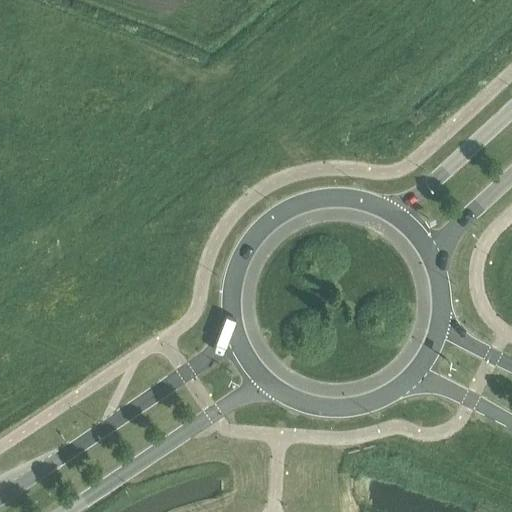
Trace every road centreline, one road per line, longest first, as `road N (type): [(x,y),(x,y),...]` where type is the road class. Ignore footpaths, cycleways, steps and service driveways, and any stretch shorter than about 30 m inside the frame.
road 1 (tertiary): [(231,326),(186,374),(0,498)]
road 2 (primary): [(388,211),(335,196),(280,211),(238,257),(231,326)]
road 3 (tertiary): [(65,511),(265,383)]
road 4 (primary): [(265,383),(335,408),(380,398),(412,375)]
road 5 (primary): [(511,110),(388,211)]
